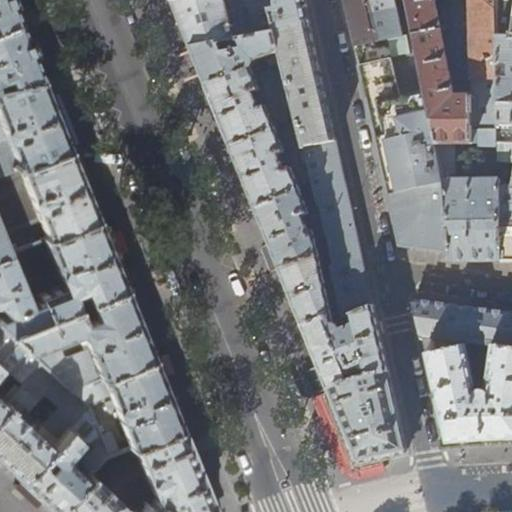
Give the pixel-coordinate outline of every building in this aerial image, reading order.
[(10,0),(0,0),(0,27),(18,20),(10,0)] [(268,0),(181,0),(173,2),(182,25),(192,49),(245,38),(237,9),(251,6),(258,36),(276,32),(275,30),(270,8),(268,0)] [(278,0),(277,1),(275,3),(276,7),(270,8),(275,30),(309,23),(303,0),(278,0)] [(344,0),(348,14),(360,66),(391,59),(409,55),(405,36),(401,37),(392,0),(344,0)] [(406,0),(426,94),(444,181),(449,253),(449,262),(474,262),(500,261),(511,261),(511,143),(498,142),(497,38),(496,0),(470,0),(472,96),(454,97),(434,0),(406,0)] [(511,0),(496,0),(497,38),(511,38),(511,0)] [(31,51),(18,20),(0,27),(0,86),(41,78),(31,51)] [(309,23),(275,30),(276,32),(284,64),(290,88),(292,96),(298,121),(305,149),(336,141),(322,79),(309,23)] [(276,32),(258,36),(245,38),(192,49),(200,69),(207,87),(255,72),(254,67),(255,65),(257,63),(257,59),(278,55),(280,65),(284,64),(276,32)] [(511,38),(497,38),(498,142),(511,143),(511,38)] [(391,59),(360,66),(368,103),(379,152),(382,164),(396,224),(401,246),(419,249),(449,253),(444,181),(426,94),(403,99),(391,59)] [(255,72),(207,87),(218,115),(231,148),(278,130),(268,105),(262,108),(260,103),(266,100),(255,72)] [(53,108),(41,78),(0,86),(0,129),(3,128),(7,138),(0,140),(0,175),(19,168),(70,148),(53,108)] [(286,97),(292,96),(290,88),(284,89),(286,97)] [(278,130),(231,148),(243,178),(256,209),(302,191),(293,168),(287,171),(285,166),(291,163),(278,130)] [(336,141),(305,149),(314,187),(326,235),(327,235),(331,251),(334,266),(332,267),(333,269),(344,318),(352,315),(374,306),(361,249),(347,188),(336,141)] [(81,177),(70,148),(19,168),(47,238),(98,218),(81,177)] [(302,191),(256,209),(267,237),(280,271),(320,256),(315,231),(311,232),(309,228),(314,226),(302,191)] [(109,245),(98,218),(47,238),(43,239),(61,284),(38,294),(40,300),(30,304),(9,252),(0,255),(0,306),(7,314),(0,316),(0,325),(8,333),(77,306),(71,292),(84,287),(89,301),(125,287),(109,245)] [(0,255),(9,252),(0,230),(0,255)] [(331,251),(320,256),(280,271),(290,294),(303,327),(333,317),(323,271),(333,269),(332,267),(334,266),(331,251)] [(89,301),(95,315),(83,320),(77,306),(8,333),(42,364),(70,389),(152,354),(137,316),(125,287),(89,301)] [(511,312),(417,299),(413,304),(418,328),(421,341),(423,341),(447,447),(479,444),(491,443),(511,442),(511,312)] [(374,306),(352,315),(355,325),(341,330),(339,328),(335,327),(333,316),(333,317),(303,327),(313,352),(329,391),(358,380),(389,372),(381,336),(374,306)] [(0,325),(0,410),(19,389),(12,383),(0,397),(0,367),(1,366),(22,385),(42,364),(8,333),(0,325)] [(164,385),(152,354),(70,389),(87,404),(109,395),(112,400),(105,403),(107,410),(114,408),(130,446),(132,445),(180,424),(164,385)] [(42,364),(22,385),(19,389),(0,410),(0,461),(20,480),(51,446),(20,418),(42,394),(56,408),(42,424),(58,439),(88,406),(87,404),(70,389),(42,364)] [(358,380),(329,391),(342,425),(358,464),(382,458),(407,453),(396,405),(389,372),(358,380)] [(108,456),(100,436),(88,406),(58,439),(51,446),(20,480),(39,498),(54,511),(55,511),(89,475),(105,457),(108,456)] [(180,424),(132,445),(154,497),(135,511),(130,511),(89,475),(55,511),(215,511),(196,463),(180,424)] [(111,431),(100,436),(108,456),(119,451),(111,431)]
